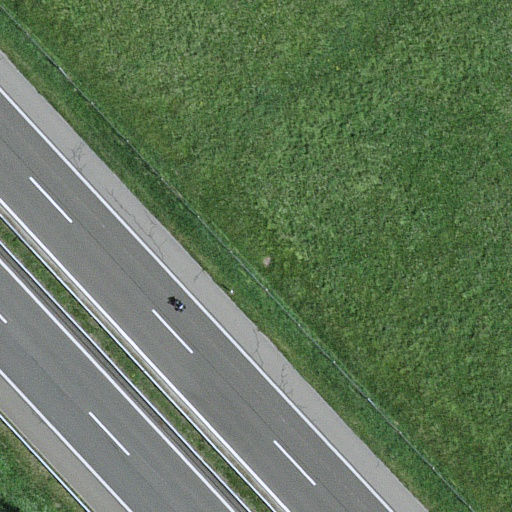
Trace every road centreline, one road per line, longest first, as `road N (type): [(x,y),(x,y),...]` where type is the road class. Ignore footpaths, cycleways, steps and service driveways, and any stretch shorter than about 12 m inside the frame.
road 1 (motorway): [(342,511),(0,145)]
road 2 (motorway): [(0,322),(177,511)]
